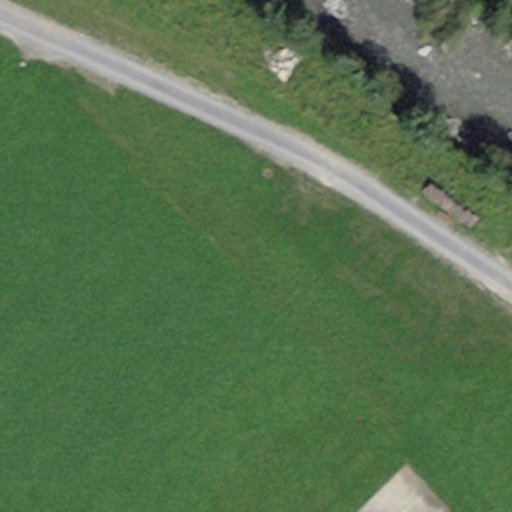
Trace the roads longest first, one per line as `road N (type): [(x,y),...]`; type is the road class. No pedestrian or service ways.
road 1 (track): [(0,26),(89,71),(263,207),(511,348)]
road 2 (track): [(511,233),(173,0)]
